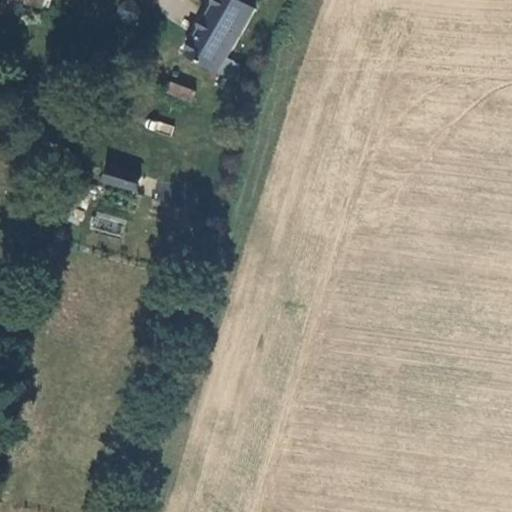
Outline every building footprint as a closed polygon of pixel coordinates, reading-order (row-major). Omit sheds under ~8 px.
[(217,70),(234,76),(240,63),(230,58),(253,8),(236,0),(216,0),(188,56),(217,70)] [(208,91),(217,70),(188,56),(177,77),(208,91)] [(194,92),(172,85),(169,95),(190,103),(194,92)] [(99,181),(133,192),(144,160),(110,149),(99,181)] [(121,235),(125,217),(95,211),(91,229),(121,235)]
